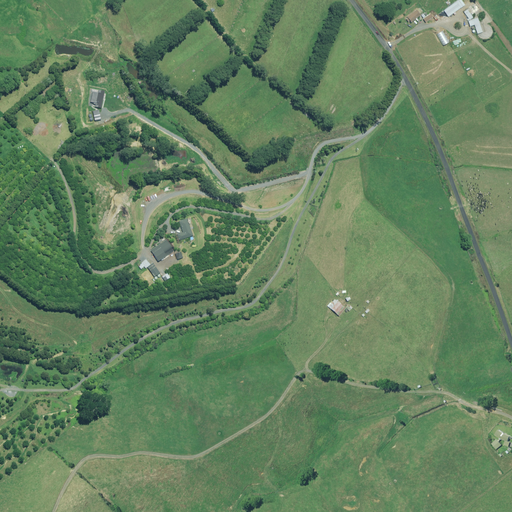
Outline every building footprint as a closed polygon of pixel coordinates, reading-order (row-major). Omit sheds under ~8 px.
[(464,5),(460,0),(458,0),(444,11),(448,17),(464,5)] [(420,15),(416,10),(407,17),(411,22),(420,15)] [(467,10),(464,12),(468,18),(466,20),(468,21),(473,17),(467,10)] [(433,18),(430,14),(423,19),(425,23),(433,18)] [(476,29),(473,30),(474,33),(476,32),(477,34),(482,32),(478,18),(468,21),(470,26),(474,25),(476,29)] [(193,236),(186,218),(178,221),(183,232),(177,234),(179,241),(193,236)] [(173,251),(166,240),(150,250),(158,261),(173,251)] [(147,267),(154,277),(156,280),(161,276),(159,274),(160,273),(153,262),(150,264),(146,259),(141,263),(142,264),(138,266),(141,269),(144,267),(145,268),(147,267)] [(338,302),(340,299),(339,298),(336,301),(335,299),(331,303),(330,302),(327,306),(339,316),(346,308),(338,302)] [(503,439),(506,441),(505,445),(509,447),(511,442),(509,441),(511,437),(499,430),(496,435),(500,438),(499,440),(498,439),(492,444),(497,450),(503,445),(500,441),(502,439),(503,439)]
